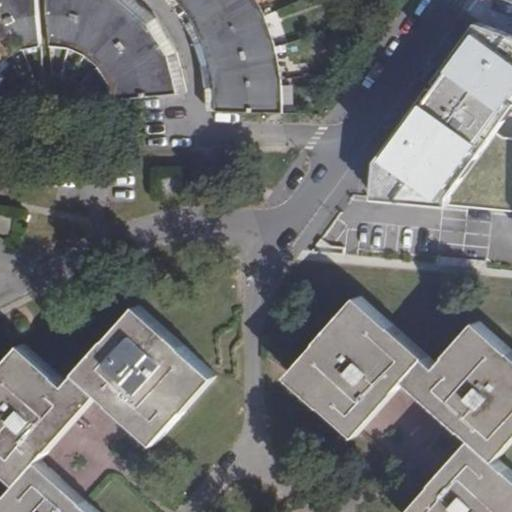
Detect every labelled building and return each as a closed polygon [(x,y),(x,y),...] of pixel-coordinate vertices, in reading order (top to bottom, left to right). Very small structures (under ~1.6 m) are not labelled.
[(0,0),(0,67),(4,63),(14,54),(26,47),(37,43),(34,0),(0,0)] [(45,0),(47,41),(56,42),(67,44),(79,49),(88,55),(97,62),(103,70),(110,79),(113,90),(116,99),(133,97),(179,94),(179,84),(172,61),(167,50),(155,31),(148,22),(127,2),(125,0),(45,0)] [(178,0),(187,11),(199,32),(210,59),(215,84),(218,104),(217,111),(262,113),(285,114),(285,102),(284,91),(284,84),(282,71),(280,60),(279,50),(275,38),(271,26),(268,15),(261,2),(260,0),(178,0)] [(380,160),(377,197),(511,209),(511,32),(481,21),(380,160)] [(14,218),(0,213),(0,231),(11,233),(14,218)] [(440,366),(362,296),(290,375),(358,435),(407,379),(475,439),(410,511),(511,511),(511,470),(499,458),(511,443),(511,351),(480,323),(440,366)] [(218,374),(139,305),(70,382),(24,343),(0,370),(0,462),(21,482),(0,505),(0,511),(101,511),(43,458),(102,391),(159,441),(218,374)]
